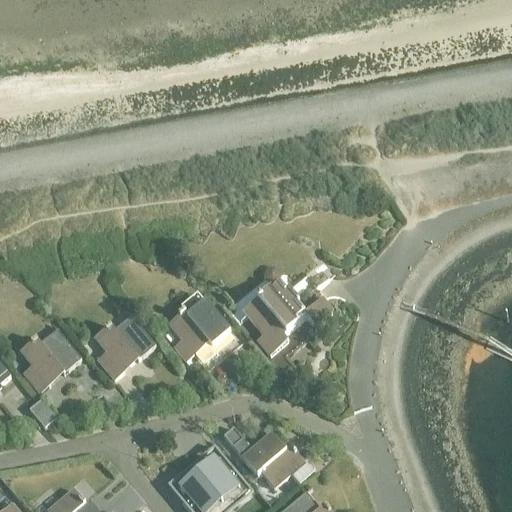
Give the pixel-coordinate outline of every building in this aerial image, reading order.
[(277,288),(243,315),(263,340),(257,345),(270,360),(288,345),(284,340),(304,323),(310,324),(316,331),(333,317),(327,309),(328,309),(322,302),(321,303),(323,305),(309,317),(291,295),(286,299),(277,288)] [(174,352),(186,366),(195,359),(203,370),(217,358),(212,352),(230,337),(206,308),(189,322),(184,316),(169,329),(182,345),(174,352)] [(115,385),(156,351),(131,321),(114,335),(110,330),(95,343),(107,357),(98,364),(115,385)] [(40,398),(82,364),(57,335),(40,349),(36,343),(21,356),(32,370),(23,378),(40,398)] [(0,389),(11,381),(7,377),(0,368),(0,395),(2,394),(2,392),(0,390),(0,389)] [(29,415),(45,433),(57,423),(42,404),(29,415)] [(253,456),(243,444),(234,433),(224,441),(258,482),(262,479),(274,493),(291,479),(299,488),(314,475),(306,466),(305,468),(292,452),(286,457),(272,440),(253,456)] [(182,508),(185,511),(217,511),(239,494),(242,499),(249,493),(223,462),(217,467),(214,463),(206,469),(201,463),(182,479),(187,485),(179,492),(188,502),(182,508)] [(114,491),(131,511),(159,511),(162,510),(132,475),(114,491)] [(95,511),(89,504),(85,508),(74,495),(53,511),(95,511)] [(327,511),(326,510),(322,511),(318,511),(306,497),(288,511),(327,511)]
